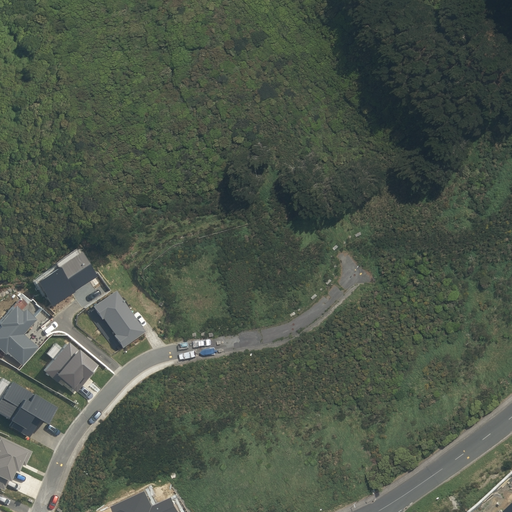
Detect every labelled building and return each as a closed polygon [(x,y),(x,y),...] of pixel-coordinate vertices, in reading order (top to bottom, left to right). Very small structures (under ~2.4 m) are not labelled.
[(93,274),(75,249),(32,280),(49,304),(93,274)] [(121,347),(143,331),(112,289),(90,305),(99,318),(101,317),(112,334),(111,334),(121,347)] [(0,312),(0,351),(2,353),(4,351),(20,365),(36,346),(21,333),(34,318),(20,306),(17,310),(9,303),(0,312)] [(63,335),(34,370),(54,386),(57,382),(76,397),(102,366),(63,335)] [(0,418),(6,422),(4,426),(27,439),(37,423),(44,427),(56,406),(5,377),(0,385),(0,418)] [(25,466),(31,451),(0,436),(0,489),(4,491),(7,483),(10,484),(13,477),(10,476),(11,473),(14,475),(16,471),(18,472),(21,464),(25,466)]
